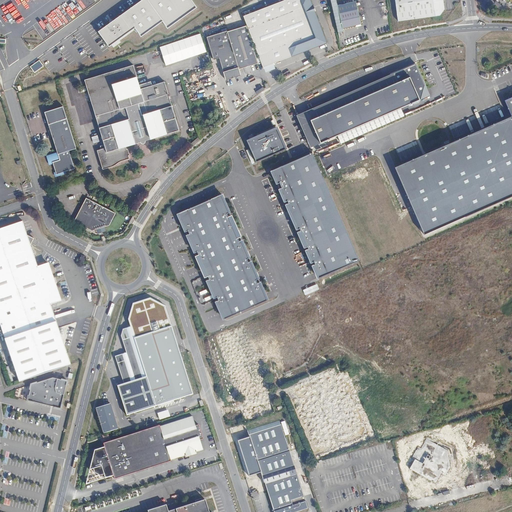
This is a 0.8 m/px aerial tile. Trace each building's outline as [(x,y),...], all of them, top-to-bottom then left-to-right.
[(168,29),(198,8),(192,0),(139,0),(98,31),(109,47),(135,28),(142,37),(162,20),(168,29)] [(269,56),(270,60),(325,40),(320,25),(318,27),(308,0),(270,0),(241,11),(258,60),(269,56)] [(397,0),(400,20),(441,14),(446,8),(445,0),(397,0)] [(499,9),(502,5),(494,1),(492,5),(499,9)] [(337,13),(340,27),(358,23),(355,9),(337,13)] [(217,53),(222,68),(224,74),(236,70),(234,63),(224,26),(204,32),(211,55),(217,53)] [(157,46),(163,66),(206,53),(200,34),(157,46)] [(39,60),(30,66),(34,73),(44,66),(39,60)] [(224,74),(222,68),(220,68),(223,76),(239,71),(236,63),(234,63),(236,70),(224,74)] [(136,93),(129,68),(81,83),(101,148),(96,150),(97,153),(93,155),(99,174),(108,171),(109,170),(118,166),(118,165),(125,163),(124,159),(126,159),(125,154),(123,154),(122,151),(132,147),(137,145),(139,148),(141,148),(142,147),(142,145),(142,143),(147,141),(147,143),(176,133),(161,85),(136,93)] [(411,76),(312,120),(322,144),(421,100),(411,76)] [(259,87),(261,86),(259,82),(251,86),(254,91),(259,87)] [(57,174),(64,172),(75,169),(69,151),(76,149),(63,106),(44,112),(58,152),(59,156),(60,160),(53,162),(53,164),(56,172),(57,174)] [(511,115),(394,165),(424,233),(511,196),(511,115)] [(249,142),(258,165),(290,153),(280,129),(249,142)] [(192,146),(199,140),(196,137),(190,143),(192,146)] [(59,156),(58,152),(46,156),(49,165),(53,164),(53,162),(60,160),(59,156)] [(316,157),(274,176),(320,282),(362,263),(316,157)] [(268,297),(222,192),(176,211),(223,318),(268,297)] [(108,215),(79,201),(66,224),(85,233),(102,229),(108,215)] [(16,225),(0,230),(0,343),(15,385),(65,367),(44,307),(54,304),(42,268),(32,271),(24,250),(28,243),(21,239),(16,225)] [(318,289),(316,284),(302,290),(304,295),(318,289)] [(121,417),(188,396),(165,329),(164,328),(162,323),(158,324),(156,318),(151,320),(146,308),(132,313),(136,325),(130,327),(132,333),(128,334),(130,339),(127,341),(129,344),(124,351),(125,355),(134,360),(140,379),(112,388),(121,417)] [(53,377),(30,384),(29,390),(31,390),(29,395),(28,395),(26,402),(61,409),(67,381),(53,377)] [(271,403),(255,409),(258,416),(274,411),(271,403)] [(115,428),(107,404),(93,408),(101,432),(115,428)] [(160,420),(171,416),(169,410),(158,413),(160,420)] [(155,427),(98,445),(99,448),(90,451),(82,488),(109,479),(110,482),(167,464),(167,462),(198,452),(195,442),(198,440),(193,426),(190,427),(187,418),(155,428),(155,427)] [(298,511),(303,510),(273,423),(243,432),(268,511),(298,511)] [(418,446),(412,457),(415,459),(410,469),(437,483),(441,474),(445,476),(451,467),(447,450),(427,439),(422,448),(418,446)] [(464,474),(458,475),(460,484),(462,484),(463,486),(467,485),(464,474)] [(209,511),(205,498),(169,509),(167,503),(148,509),(149,511),(147,511),(209,511)]
